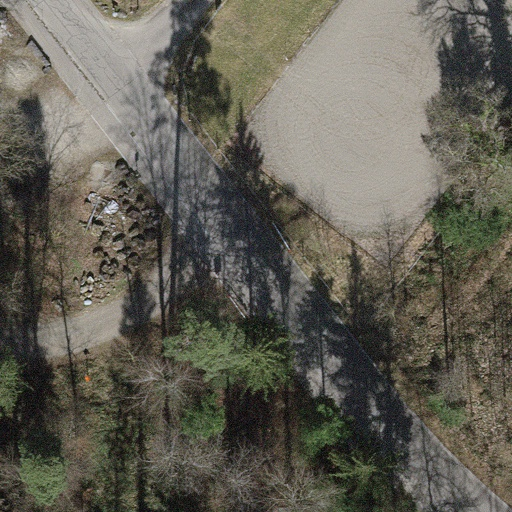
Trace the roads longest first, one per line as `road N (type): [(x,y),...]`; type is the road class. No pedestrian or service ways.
road 1 (residential): [(44,0),(462,511)]
road 2 (track): [(204,200),(167,283),(83,340),(0,345)]
road 3 (track): [(114,93),(195,0)]
